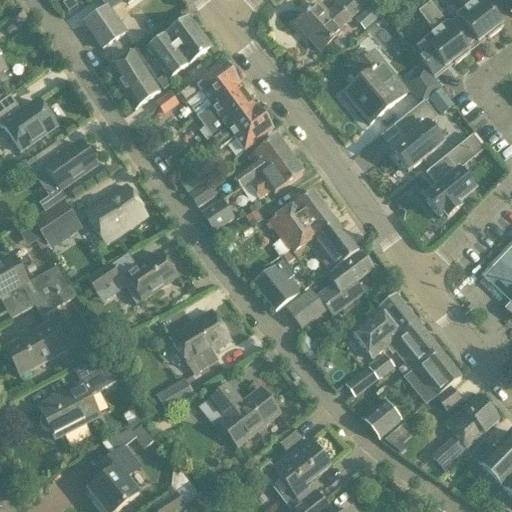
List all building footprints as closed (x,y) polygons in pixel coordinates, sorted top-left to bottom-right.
[(76,8),(70,0),(69,0),(62,5),(68,13),(76,8)] [(118,0),(123,11),(146,2),(144,0),(118,0)] [(343,0),(326,16),(317,6),(295,25),(320,53),(342,34),(339,31),(360,12),(359,11),(364,6),(358,0),(343,0)] [(479,1),(478,0),(459,0),(467,10),(457,19),(446,27),(465,50),(475,43),(477,45),(485,39),(487,42),(502,31),(479,1)] [(465,50),(446,27),(430,5),(418,14),(434,36),(423,44),(424,44),(412,53),(426,71),(430,77),(442,68),(444,71),(452,65),(454,68),(469,56),(465,50)] [(102,52),(125,36),(107,9),(82,24),(102,52)] [(169,81),(211,50),(188,20),(146,51),(156,65),(147,71),(156,84),(166,78),(169,81)] [(352,71),(361,81),(343,96),(369,127),(408,95),(373,53),(352,71)] [(108,70),(135,113),(160,95),(133,54),(108,70)] [(196,119),(238,89),(237,87),(237,83),(233,78),(230,78),(221,66),(218,69),(217,67),(211,71),(212,73),(193,87),(180,97),(196,119)] [(430,77),(426,71),(408,86),(423,105),(441,90),(430,77)] [(196,119),(212,141),(254,111),(253,110),(253,106),(249,100),(246,100),(238,89),(196,119)] [(441,117),(453,108),(440,92),(428,101),(441,117)] [(178,106),(168,94),(154,105),(163,117),(178,106)] [(21,115),(10,99),(0,105),(0,129),(1,131),(3,129),(20,154),(56,130),(37,103),(21,115)] [(404,144),(391,155),(407,175),(442,147),(427,128),(437,121),(424,104),(392,129),(404,144)] [(254,111),(212,141),(220,152),(234,141),(244,155),(272,135),(269,132),(270,128),(266,122),(263,123),(254,111)] [(242,193),(249,187),(289,158),(275,139),(274,140),(274,141),(248,160),(252,166),(232,180),(242,193)] [(459,212),(456,208),(474,194),(458,174),(482,154),(470,140),(445,160),(425,176),(436,191),(423,202),(439,222),(443,218),(446,222),(459,212)] [(180,143),(159,159),(170,174),(191,158),(180,143)] [(46,151),(25,166),(32,177),(47,199),(38,205),(44,213),(53,207),(64,199),(60,194),(96,170),(91,163),(93,162),(85,151),(83,152),(78,145),(53,162),(46,151)] [(293,164),(289,158),(249,187),(259,202),(271,193),(274,197),(301,177),(302,178),(303,177),(300,174),(301,169),(298,165),(293,164)] [(187,197),(202,185),(195,175),(179,186),(187,197)] [(197,211),(215,199),(206,185),(187,198),(197,211)] [(104,246),(146,219),(126,188),(85,215),(104,246)] [(294,257),(307,247),(336,225),(335,224),(312,193),(292,207),(274,220),(267,225),(268,226),(265,228),(268,232),(271,230),(288,253),(290,251),(294,257)] [(234,221),(222,202),(201,215),(213,235),(234,221)] [(50,252),(82,232),(63,203),(32,223),(50,252)] [(317,260),(346,239),(336,225),(307,247),(317,260)] [(224,234),(225,235),(218,241),(223,247),(230,242),(241,234),(244,239),(252,234),(246,226),(239,231),(236,226),(224,234)] [(346,239),(317,260),(324,269),(330,278),(359,256),(346,239)] [(511,312),(511,249),(481,283),(511,312)] [(127,257),(88,283),(97,295),(117,281),(135,308),(141,304),(177,280),(160,255),(137,271),(127,257)] [(359,256),(330,278),(327,280),(332,287),(318,299),(332,319),(363,296),(355,286),(372,273),(359,256)] [(10,321),(34,308),(68,290),(56,269),(28,285),(26,286),(11,259),(0,264),(0,302),(0,303),(10,321)] [(302,295),(290,280),(294,277),(282,263),(252,286),(274,315),(302,295)] [(40,319),(76,299),(70,289),(68,290),(34,308),(40,319)] [(284,311),(301,334),(327,314),(310,292),(284,311)] [(372,362),(387,349),(417,325),(395,297),(376,312),(377,313),(350,334),(372,362)] [(213,355),(230,344),(211,313),(168,338),(194,377),(217,362),(213,355)] [(412,374),(439,353),(417,325),(387,349),(392,355),(395,353),(412,374)] [(49,326),(5,351),(20,378),(64,353),(49,326)] [(412,374),(434,402),(450,389),(461,381),(439,353),(412,374)] [(41,419),(41,420),(40,420),(40,421),(40,422),(40,423),(40,424),(40,425),(40,426),(40,427),(40,428),(41,429),(42,430),(42,431),(43,431),(43,432),(44,432),(45,432),(45,433),(46,433),(47,433),(48,433),(49,433),(50,433),(54,441),(98,419),(88,399),(110,387),(120,383),(106,354),(96,359),(73,371),(80,387),(38,409),(42,418),(41,419)] [(378,383),(394,370),(383,357),(368,370),(378,383)] [(354,400),(378,383),(368,370),(345,388),(354,400)] [(194,398),(184,382),(155,398),(165,414),(194,398)] [(279,416),(260,392),(242,407),(227,388),(209,402),(224,421),(218,426),(236,449),(279,416)] [(462,404),(450,389),(434,402),(446,417),(462,404)] [(499,423),(477,399),(463,412),(460,409),(442,425),(447,431),(446,432),(453,439),(431,460),(446,476),(468,455),(467,454),(484,438),(483,437),(499,423)] [(400,425),(384,404),(360,423),(379,443),(400,425)] [(131,436),(131,437),(135,441),(135,442),(144,452),(153,445),(140,429),(131,436)] [(279,444),(287,455),(302,444),(294,433),(279,444)] [(470,459),(502,491),(511,480),(511,434),(511,433),(492,452),(484,444),(470,459)] [(312,511),(324,503),(312,488),(306,492),(304,489),(328,470),(308,444),(273,471),(269,466),(259,473),(288,511),(312,511)] [(93,487),(85,493),(100,511),(119,511),(126,506),(140,497),(128,482),(110,460),(86,479),(93,487)] [(511,480),(502,491),(511,500),(511,480)] [(152,510),(153,511),(178,511),(184,508),(184,507),(187,505),(182,496),(178,498),(176,494),(152,510)] [(330,511),(324,503),(312,511),(350,511),(330,511)]
